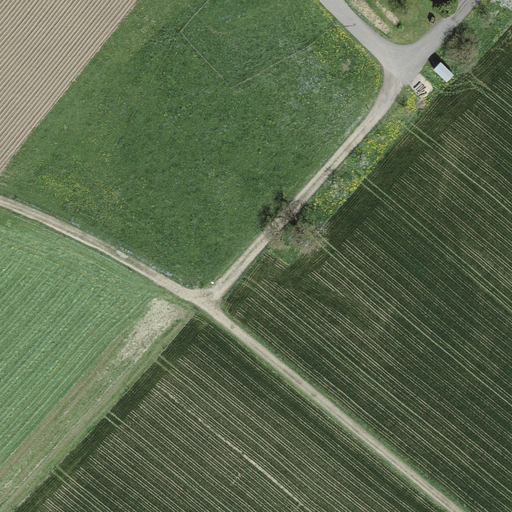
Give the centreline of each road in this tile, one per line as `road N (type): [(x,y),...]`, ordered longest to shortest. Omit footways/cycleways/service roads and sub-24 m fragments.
road 1 (track): [(0,201),(206,303),(462,511)]
road 2 (unclassified): [(206,303),(384,114),(478,0)]
